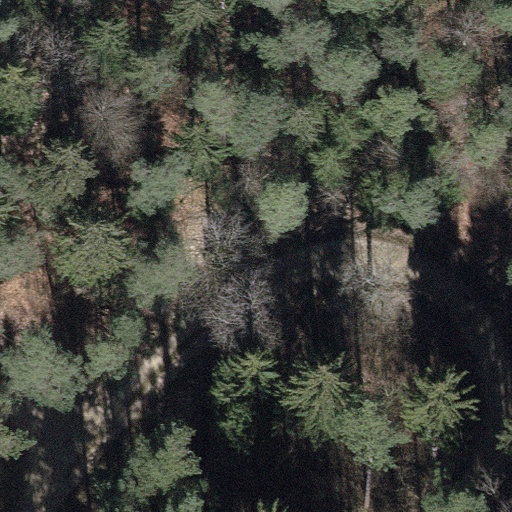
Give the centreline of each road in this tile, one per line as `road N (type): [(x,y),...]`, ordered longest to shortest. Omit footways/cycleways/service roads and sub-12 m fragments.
road 1 (track): [(448,511),(501,358),(470,282),(413,239),(325,234),(147,373),(64,511)]
road 2 (track): [(38,511),(28,419),(0,379)]
